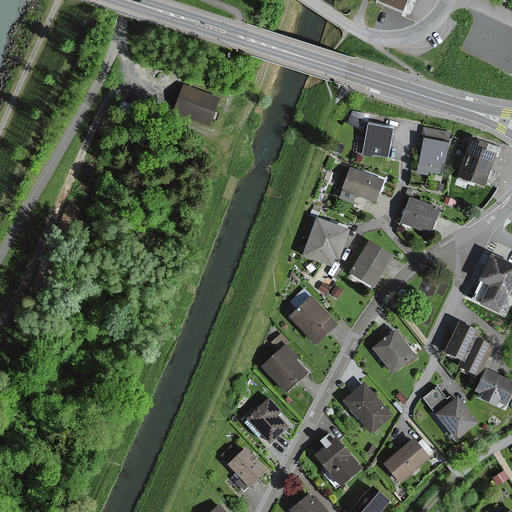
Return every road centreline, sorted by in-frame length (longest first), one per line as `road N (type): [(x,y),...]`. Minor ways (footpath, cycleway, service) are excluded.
road 1 (residential): [(263,511),(380,302),(422,261),(485,227)]
road 2 (secondary): [(126,0),(472,110)]
road 3 (track): [(120,34),(133,71),(0,331)]
road 4 (track): [(0,260),(89,103),(131,0)]
road 5 (residential): [(485,227),(406,414)]
road 6 (track): [(58,0),(0,132)]
